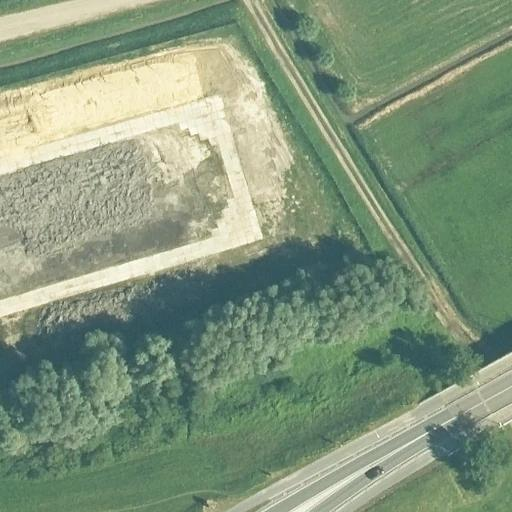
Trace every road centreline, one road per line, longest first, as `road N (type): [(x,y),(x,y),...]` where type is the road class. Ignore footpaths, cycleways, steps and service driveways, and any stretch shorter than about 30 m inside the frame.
road 1 (track): [(248,0),(511,424)]
road 2 (secondary): [(351,476),(511,386)]
